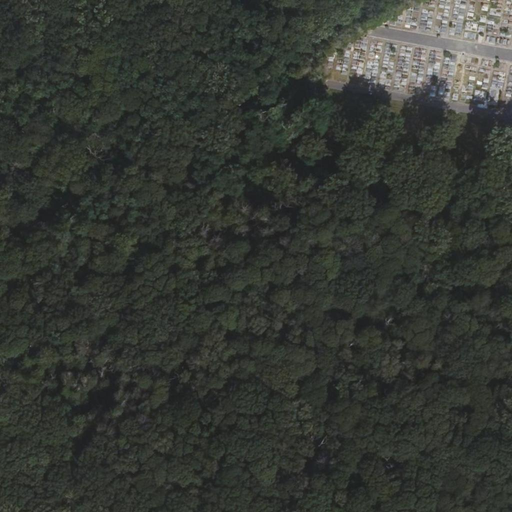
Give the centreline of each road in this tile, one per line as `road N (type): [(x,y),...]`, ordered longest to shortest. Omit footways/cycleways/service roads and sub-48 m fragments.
road 1 (unclassified): [(0,237),(153,166),(284,57),(374,0)]
road 2 (track): [(66,511),(56,352),(116,187)]
